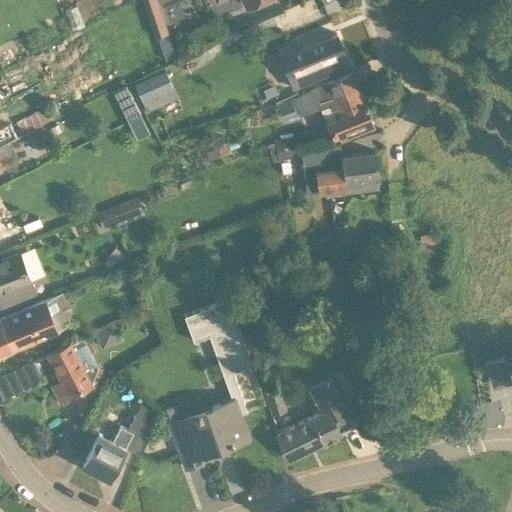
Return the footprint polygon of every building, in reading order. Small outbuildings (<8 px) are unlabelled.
[(175,57),(167,33),(168,32),(156,0),(143,0),(156,37),(157,36),(165,60),(175,57)] [(312,0),(276,16),(281,27),(318,11),(312,0)] [(350,68),(337,35),(297,52),(295,47),(279,54),(295,92),(350,68)] [(365,104),(357,84),(352,72),(313,89),(319,103),(323,102),(326,109),(334,105),(338,117),(327,123),(333,138),(338,136),(338,137),(373,123),(367,107),(368,107),(367,103),(365,104)] [(158,75),(137,86),(143,98),(164,88),(158,75)] [(310,90),(275,105),(282,120),(317,108),(310,90)] [(23,133),(50,119),(44,107),(17,120),(23,133)] [(10,123),(0,128),(0,146),(17,138),(10,123)] [(279,161),(290,157),(292,153),(281,130),(269,136),(277,151),(279,161)] [(341,156),(339,144),(335,145),(337,189),(346,188),(346,194),(347,193),(346,189),(348,188),(347,180),(378,176),(374,152),(341,156)] [(337,189),(335,145),(302,154),(307,193),(318,191),(318,193),(325,191),(326,196),(346,194),(346,188),(337,189)] [(131,214),(127,202),(111,209),(110,207),(96,213),(102,228),(117,222),(116,220),(131,214)] [(354,222),(333,226),(337,245),(359,242),(354,222)] [(299,254),(312,252),(310,242),(298,245),(299,254)] [(0,303),(2,307),(37,295),(21,253),(0,260),(0,303)] [(303,274),(315,271),(314,261),(300,265),(303,274)] [(52,315),(70,307),(64,292),(0,318),(0,353),(12,348),(11,348),(58,327),(52,315)] [(232,299),(186,313),(200,360),(223,353),(229,372),(252,365),(232,299)] [(59,400),(103,378),(83,338),(47,355),(61,382),(52,387),(59,400)] [(507,376),(502,356),(503,356),(503,355),(484,360),(484,362),(486,361),(491,381),(507,376)] [(0,394),(1,396),(43,378),(34,360),(0,375),(0,394)] [(288,459),(354,425),(329,378),(310,388),(321,410),(276,433),(288,459)] [(271,415),(279,412),(286,410),(279,385),(264,389),(271,415)] [(186,468),(201,463),(198,455),(248,438),(232,397),(169,419),(186,468)] [(138,454),(150,420),(135,415),(127,429),(120,425),(113,440),(100,433),(82,465),(109,478),(124,448),(138,454)]
